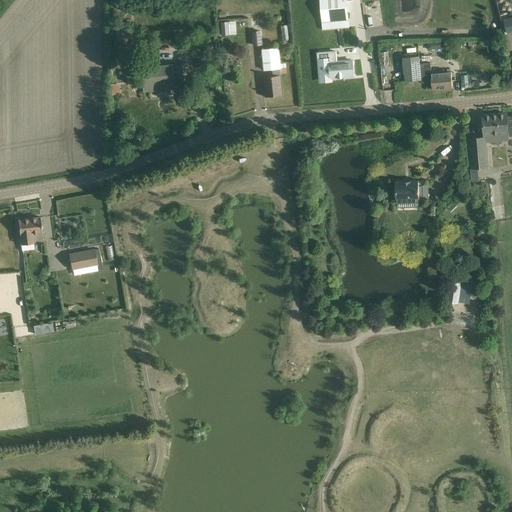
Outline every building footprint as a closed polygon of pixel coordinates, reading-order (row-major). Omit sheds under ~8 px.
[(320,0),(323,23),(349,20),(346,0),(320,0)] [(129,39),(128,22),(116,22),(116,39),(129,39)] [(262,45),(260,31),(251,31),(253,46),(262,45)] [(355,53),(355,35),(345,36),(346,54),(355,53)] [(497,43),(494,48),(500,51),(503,46),(497,43)] [(263,77),(264,87),(265,97),(282,95),(280,85),(279,68),(280,68),(278,46),(261,48),(263,70),(273,69),(274,75),(263,77)] [(328,59),(319,60),(321,81),(331,80),(331,78),(354,76),(352,60),(337,62),(336,51),(328,52),(328,59)] [(388,51),(380,52),(381,66),(389,65),(389,61),(388,51)] [(420,56),(404,58),(405,71),(406,81),(421,80),(421,83),(432,82),(433,91),(453,89),(451,73),(444,73),(444,70),(436,70),(437,73),(432,73),(431,63),(420,64),(420,56)] [(141,69),(143,81),(143,91),(174,88),(174,85),(184,84),(182,66),(172,66),(141,69)] [(116,84),(108,84),(109,95),(117,94),(116,84)] [(511,134),(511,117),(507,118),(507,114),(483,116),(484,134),(508,132),(508,135),(511,134)] [(472,169),(488,168),(486,138),(470,139),(472,169)] [(396,181),(396,191),(396,201),(420,200),(419,181),(396,181)] [(159,189),(161,195),(175,191),(173,185),(159,189)] [(34,233),(42,232),(40,217),(19,220),(22,246),(35,244),(34,233)] [(382,253),(381,254),(382,260),(384,260),(391,258),(391,256),(389,250),(389,251),(382,253)] [(94,251),(70,255),(72,269),(97,264),(94,251)] [(450,282),(446,302),(458,304),(459,302),(461,285),(462,284),(450,282)]
